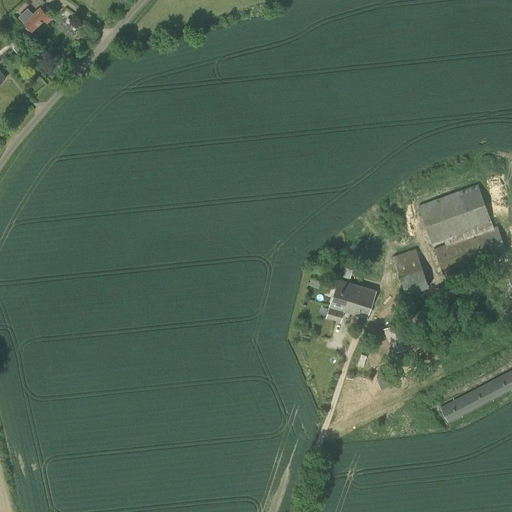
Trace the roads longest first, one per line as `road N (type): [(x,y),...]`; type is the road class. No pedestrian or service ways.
road 1 (unclassified): [(0,160),(30,115),(138,0)]
road 2 (unknown): [(359,327),(293,511)]
